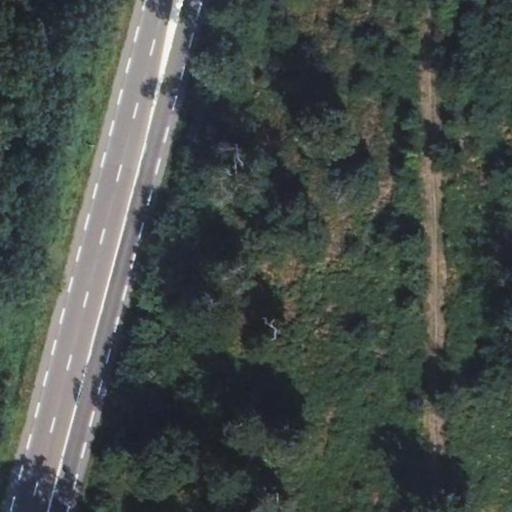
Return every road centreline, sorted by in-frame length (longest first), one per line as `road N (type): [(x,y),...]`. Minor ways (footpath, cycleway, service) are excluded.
road 1 (primary): [(39,511),(173,0)]
road 2 (unknown): [(442,511),(439,0)]
